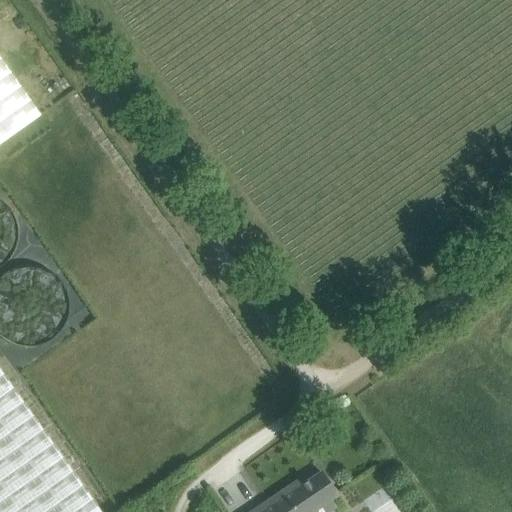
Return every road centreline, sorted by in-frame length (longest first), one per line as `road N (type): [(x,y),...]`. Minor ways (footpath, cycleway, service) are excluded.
road 1 (unclassified): [(39,0),(318,395)]
road 2 (track): [(318,395),(511,267)]
